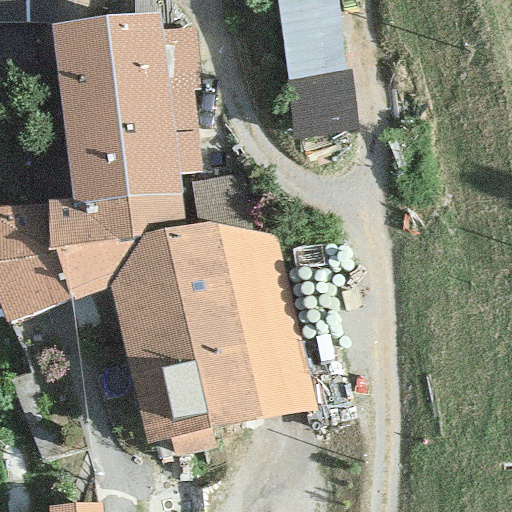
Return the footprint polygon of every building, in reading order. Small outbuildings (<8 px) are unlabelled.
[(0,0),(0,25),(54,24),(53,0),(0,0)] [(335,0),(274,0),(294,139),(355,131),(335,0)] [(158,14),(49,26),(70,199),(71,204),(180,192),(178,174),(160,31),(158,14)] [(193,28),(160,31),(178,174),(200,170),(191,90),(199,90),(193,28)] [(46,201),(46,207),(47,251),(54,251),(69,298),(107,291),(141,235),(186,225),(180,192),(71,204),(70,199),(46,201)] [(0,208),(0,308),(6,323),(69,298),(54,251),(47,251),(46,207),(0,208)] [(206,223),(186,225),(141,235),(107,291),(145,444),(315,410),(274,237),(206,223)] [(101,511),(101,503),(49,507),(49,511),(101,511)]
